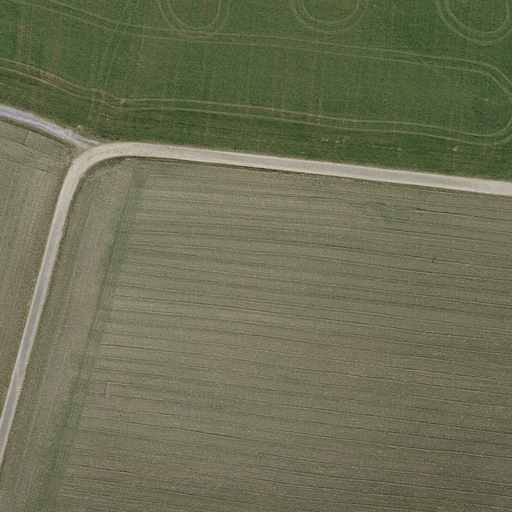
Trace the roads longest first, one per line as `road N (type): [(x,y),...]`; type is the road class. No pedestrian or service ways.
road 1 (track): [(511,189),(97,151)]
road 2 (track): [(97,151),(70,188),(0,453)]
